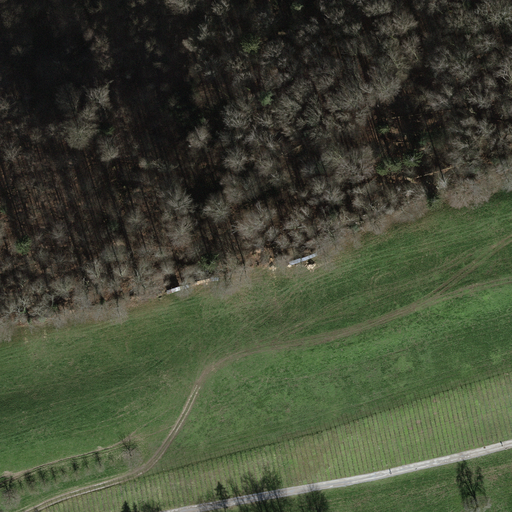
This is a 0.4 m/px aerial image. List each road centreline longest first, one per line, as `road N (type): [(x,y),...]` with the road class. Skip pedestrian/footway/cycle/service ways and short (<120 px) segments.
road 1 (track): [(511,444),(186,511)]
road 2 (track): [(32,511),(139,475),(159,459),(199,390)]
